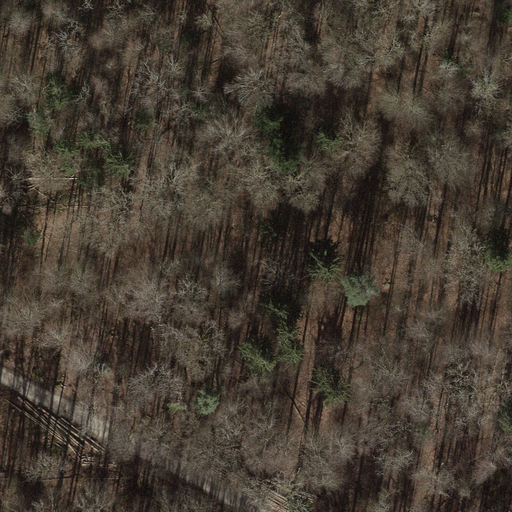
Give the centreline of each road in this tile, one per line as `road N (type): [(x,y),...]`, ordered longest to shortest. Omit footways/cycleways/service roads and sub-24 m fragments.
road 1 (track): [(399,511),(311,210),(238,0)]
road 2 (track): [(250,511),(0,371)]
